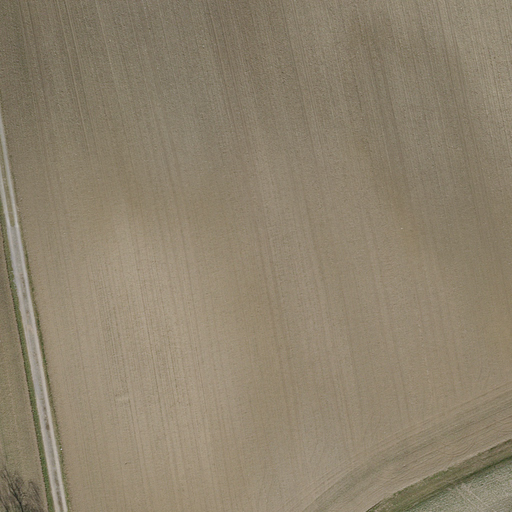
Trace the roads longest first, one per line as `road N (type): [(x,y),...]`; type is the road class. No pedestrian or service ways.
road 1 (track): [(62,511),(0,162)]
road 2 (track): [(511,445),(407,492),(390,511)]
